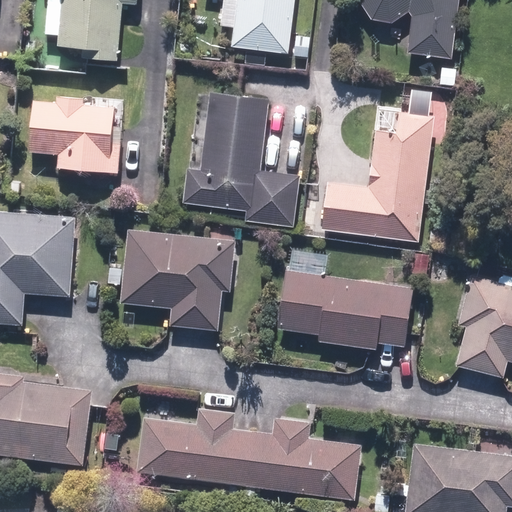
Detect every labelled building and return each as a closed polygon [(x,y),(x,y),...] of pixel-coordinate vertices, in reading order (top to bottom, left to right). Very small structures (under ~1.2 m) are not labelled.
[(66,0),(61,43),(86,46),(85,55),(121,59),(128,2),(141,4),(141,0),(66,0)] [(293,51),(299,0),(240,0),(236,44),(293,51)] [(463,0),(362,0),(374,18),(396,21),(413,10),(415,15),(411,51),(457,57),(463,0)] [(314,36),(299,34),(297,54),(311,56),(314,36)] [(41,40),(31,39),(29,58),(39,59),(41,40)] [(460,68),(445,66),(443,83),(458,85),(460,68)] [(423,241),(440,114),(433,113),(436,89),(416,87),(413,110),(403,109),(400,130),(380,127),(372,183),(332,178),(325,228),(423,241)] [(274,97),(214,89),(204,167),(191,165),(186,201),(248,210),(247,219),(298,226),(305,173),(265,168),(274,97)] [(61,99),(38,97),(33,150),(62,152),(61,165),(123,171),(127,124),(118,123),(120,105),(88,102),(89,95),(62,93),(61,99)] [(80,214),(0,208),(0,321),(28,324),(29,308),(30,291),(74,295),(80,214)] [(241,238),(132,225),(123,301),(174,307),(172,324),(197,327),(221,329),(226,288),(234,289),(241,238)] [(332,253),(296,247),(293,267),(290,267),(281,327),(322,334),(321,339),(381,349),(383,341),(398,343),(410,345),(420,287),(329,273),(332,253)] [(511,282),(475,273),(462,323),(469,324),(458,364),(481,370),(507,377),(511,359),(511,282)] [(29,373),(0,369),(0,452),(87,464),(97,388),(82,386),(29,379),(29,373)] [(201,421),(148,414),(141,469),(360,498),(367,443),(313,435),(315,420),(278,415),(276,431),(256,428),(238,426),(241,410),(203,405),(201,421)] [(511,451),(417,440),(407,511),(510,511),(511,504),(511,451)]
